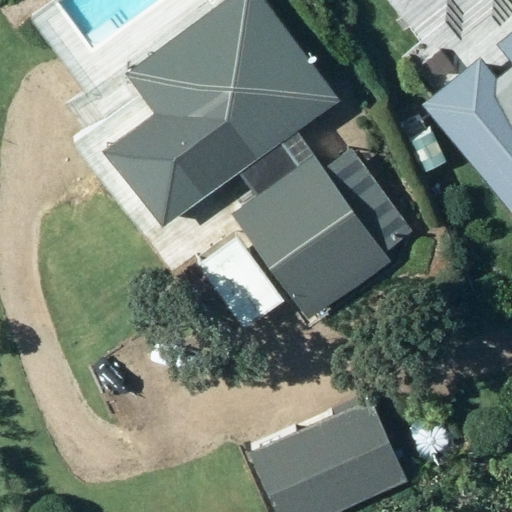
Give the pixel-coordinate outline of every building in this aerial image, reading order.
[(288,0),(165,0),(122,31),(166,91),(106,135),(158,206),(218,162),(236,149),(253,173),(229,192),(307,299),(390,240),(383,231),(410,211),(350,128),(325,147),(295,105),(340,72),(288,0)] [(385,0),(417,39),(467,0),(385,0)] [(511,0),(492,16),(406,83),(511,217),(511,0)] [(284,279),(235,213),(198,240),(247,306),(284,279)] [(286,511),(288,511),(407,459),(369,376),(249,429),(286,511)]
